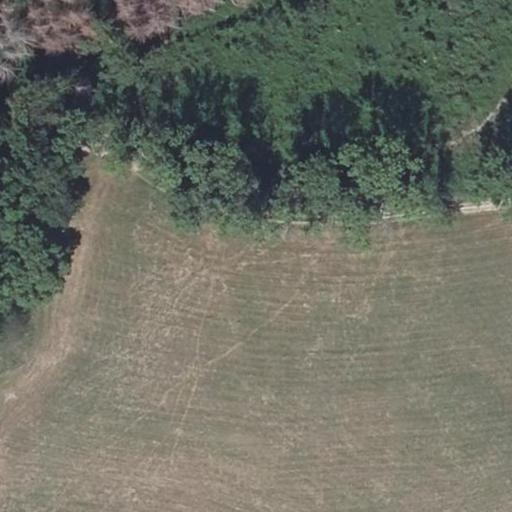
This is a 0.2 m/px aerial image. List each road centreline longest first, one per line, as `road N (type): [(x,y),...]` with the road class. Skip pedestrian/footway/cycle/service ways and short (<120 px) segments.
road 1 (track): [(0,178),(131,167),(243,202),(341,220),(511,205)]
road 2 (track): [(0,101),(388,0)]
